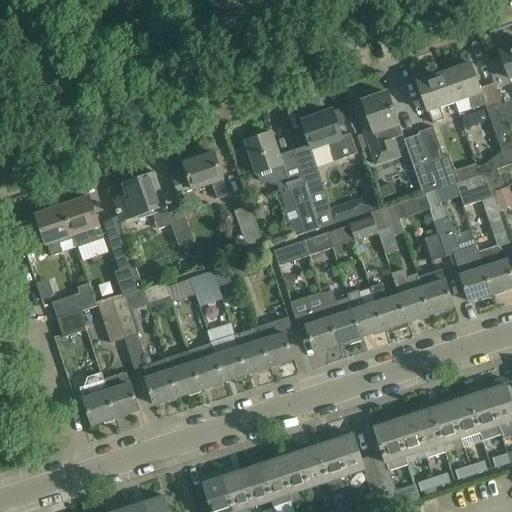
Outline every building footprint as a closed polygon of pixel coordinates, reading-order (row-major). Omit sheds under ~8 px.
[(511,49),(501,53),(511,86),(511,49)] [(485,106),(486,110),(501,104),(494,85),(480,91),(470,64),(445,73),(456,104),(468,99),(472,111),(485,106)] [(456,104),(445,73),(417,83),(428,113),(430,113),(434,124),(445,120),(441,109),(456,104)] [(403,138),(387,93),(363,102),(363,103),(355,105),(377,166),(400,158),(394,141),(403,138)] [(511,135),(501,104),(486,110),(501,152),(486,164),(489,172),(486,174),(488,173),(497,171),(496,170),(511,164),(511,135)] [(357,156),(349,136),(342,138),(338,128),(344,126),(345,115),(343,109),(333,113),(332,112),(302,123),(312,151),(328,145),(335,164),(357,156)] [(455,185),(456,184),(480,176),(476,165),(454,173),(449,156),(444,158),(434,128),(419,133),(420,135),(439,190),(455,184),(455,185)] [(259,183),(279,187),(289,183),(272,134),(245,143),(246,146),(231,152),(235,165),(251,160),(259,183)] [(420,135),(405,140),(424,195),(425,195),(435,191),(439,190),(420,135)] [(229,196),(214,154),(184,164),(188,175),(172,180),(178,196),(212,184),(218,200),(229,196)] [(480,177),(480,176),(456,184),(464,207),(494,197),(493,193),(494,192),(488,173),(486,174),(480,177)] [(165,206),(154,175),(124,185),(128,197),(113,203),(120,221),(151,210),(158,229),(171,225),(178,246),(193,240),(182,209),(168,214),(165,206)] [(305,185),(303,178),(289,183),(279,187),(297,238),(321,229),(305,185)] [(305,185),(321,229),(336,224),(321,179),(305,185)] [(393,184),(378,189),(384,206),(399,201),(393,184)] [(435,191),(425,195),(430,210),(433,220),(438,234),(438,235),(445,257),(453,254),(460,252),(449,219),(445,220),(435,191)] [(430,210),(425,195),(424,195),(393,206),(398,221),(430,210)] [(62,207),(73,238),(88,233),(91,244),(104,240),(89,197),(62,207)] [(361,215),(357,203),(334,210),(338,222),(361,215)] [(398,221),(393,206),(371,213),(378,235),(377,233),(390,228),(393,237),(402,234),(398,221)] [(73,238),(62,207),(36,215),(51,257),(62,253),(59,242),(73,238)] [(252,211),(250,207),(234,212),(246,250),(262,245),(252,211)] [(226,210),(221,216),(223,223),(231,224),(236,218),(233,211),(226,210)] [(350,225),(356,242),(378,235),(371,213),(370,214),(371,217),(350,225)] [(356,242),(350,225),(349,225),(349,226),(340,229),(346,245),(355,241),(356,243),(356,242)] [(327,234),(303,242),(308,258),(332,250),(327,234)] [(445,257),(438,235),(424,239),(432,261),(445,257)] [(136,267),(125,237),(109,242),(120,272),(136,267)] [(308,258),(303,242),(274,252),(279,267),(308,258)] [(460,252),(453,254),(469,302),(492,295),(489,288),(478,253),(476,246),(460,252)] [(492,295),(511,288),(511,275),(504,251),(502,251),(495,247),(478,253),(487,280),(489,288),(492,295)] [(243,263),(236,265),(241,280),(248,278),(243,263)] [(213,273),(218,288),(241,280),(236,265),(213,273)] [(417,278),(416,276),(407,278),(404,270),(391,275),(398,297),(407,323),(429,315),(421,290),(417,278)] [(417,278),(421,290),(429,315),(453,307),(441,270),(417,278)] [(195,295),(218,288),(213,273),(190,280),(195,295)] [(183,299),(195,295),(190,280),(178,284),(183,299)] [(142,291),(147,305),(170,297),(165,283),(142,291)] [(96,306),(89,285),(78,289),(80,294),(52,303),(57,319),(96,306)] [(371,289),(384,330),(407,323),(398,297),(387,301),(382,285),(371,289)] [(384,330),(371,289),(359,292),(358,291),(347,295),(348,298),(361,338),(384,330)] [(147,305),(142,291),(111,301),(124,339),(138,335),(130,311),(147,305)] [(324,307),(337,346),(361,338),(348,298),(336,302),(332,291),(321,295),(325,306),(324,307)] [(124,339),(111,301),(98,306),(110,344),(124,339)] [(337,346),(324,307),(294,317),(299,331),(307,328),(315,353),(337,346)] [(86,331),(80,312),(72,315),(57,320),(63,339),(86,331)] [(257,330),(269,368),(293,360),(285,335),(293,333),(289,320),(257,330)] [(223,383),(246,375),(234,336),(230,324),(207,332),(211,346),(223,383)] [(234,336),(246,375),(269,368),(257,330),(257,329),(234,336)] [(201,390),(223,383),(211,346),(188,353),(201,390)] [(201,390),(188,353),(165,361),(177,398),(201,390)] [(154,405),(177,398),(165,361),(143,368),(147,379),(146,380),(154,405)] [(102,381),(103,381),(114,418),(139,410),(131,385),(130,385),(126,373),(102,381)] [(111,408),(103,381),(100,374),(87,378),(85,387),(80,389),(84,400),(92,426),(114,418),(111,408)] [(485,386),(484,386),(501,437),(502,436),(503,439),(511,435),(511,404),(504,380),(485,386)] [(484,386),(466,392),(479,434),(480,434),(483,443),(501,437),(484,386)] [(479,434),(466,392),(447,398),(449,404),(461,440),(479,434)] [(428,404),(442,446),(461,440),(449,404),(447,398),(428,404)] [(428,404),(410,410),(411,416),(426,460),(444,454),(442,446),(428,404)] [(407,466),(426,460),(411,416),(393,422),(397,436),(407,466)] [(397,436),(393,422),(374,428),(382,454),(371,457),(375,467),(389,510),(418,500),(413,486),(396,491),(389,471),(407,466),(397,436)] [(315,448),(316,453),(326,484),(328,483),(330,491),(347,485),(346,482),(333,442),(331,434),(312,440),(315,448)] [(346,482),(366,476),(377,511),(382,511),(389,510),(375,467),(371,457),(362,460),(353,435),(333,442),(346,482)] [(302,473),(308,490),(326,484),(316,453),(315,448),(296,454),(302,473)] [(302,473),(296,454),(277,460),(282,474),(291,502),(292,502),(293,504),(303,501),(300,492),(308,490),(302,473)] [(509,464),(506,455),(492,459),(495,469),(509,464)] [(277,460),(259,466),(271,502),(272,501),(274,508),(291,502),(282,474),(277,460)] [(469,467),(472,476),(488,471),(484,462),(469,467)] [(259,466),(240,472),(244,485),(251,508),(253,508),(271,502),(259,466)] [(472,476),(469,467),(455,472),(458,481),(472,476)] [(222,478),(220,472),(219,473),(232,511),(252,511),(251,508),(244,485),(240,472),(222,478)] [(232,511),(219,473),(201,479),(206,492),(196,496),(201,511),(232,511)] [(447,474),(432,479),(435,488),(451,483),(447,474)] [(435,488),(432,479),(417,484),(421,493),(435,488)] [(144,503),(147,511),(168,511),(164,497),(144,503)] [(147,511),(144,503),(125,510),(125,511),(147,511)]
